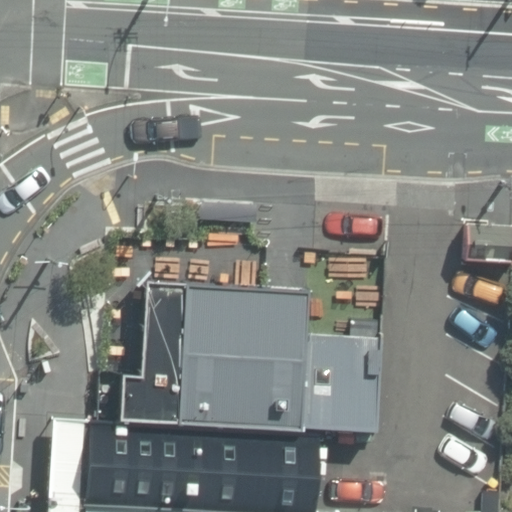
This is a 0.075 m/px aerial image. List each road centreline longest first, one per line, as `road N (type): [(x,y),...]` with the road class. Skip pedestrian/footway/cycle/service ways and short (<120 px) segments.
road 1 (secondary): [(312,64),(159,107),(76,143),(25,174),(0,202)]
road 2 (secondary): [(0,39),(312,64)]
road 3 (secondary): [(312,64),(511,77)]
